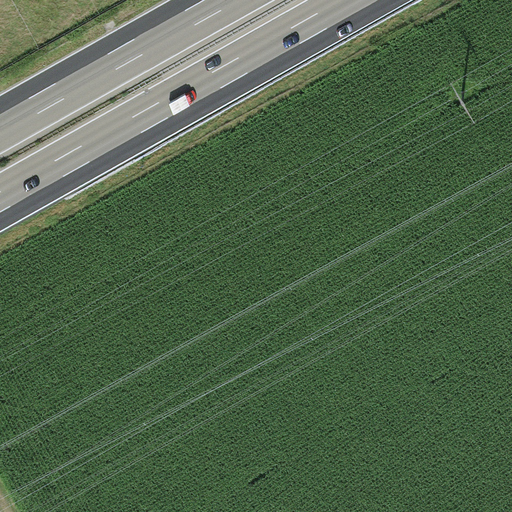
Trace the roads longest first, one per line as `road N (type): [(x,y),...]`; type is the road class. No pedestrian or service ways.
road 1 (motorway): [(0,201),(354,0)]
road 2 (motorway): [(225,0),(0,123)]
